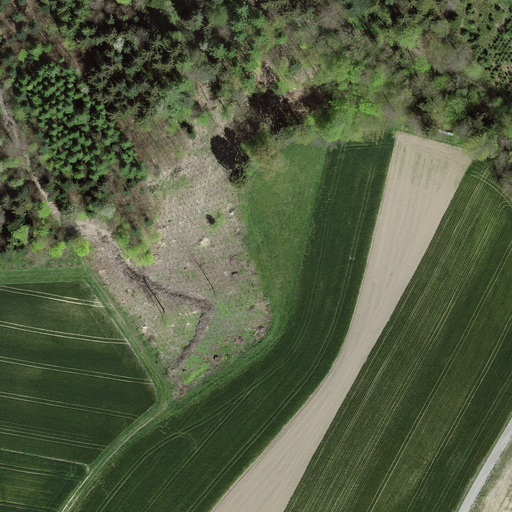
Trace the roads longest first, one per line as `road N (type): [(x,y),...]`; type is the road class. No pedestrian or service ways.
road 1 (track): [(256,0),(432,57),(511,105)]
road 2 (track): [(418,511),(511,371)]
road 3 (track): [(164,407),(66,511)]
road 4 (track): [(511,176),(463,142),(399,122)]
